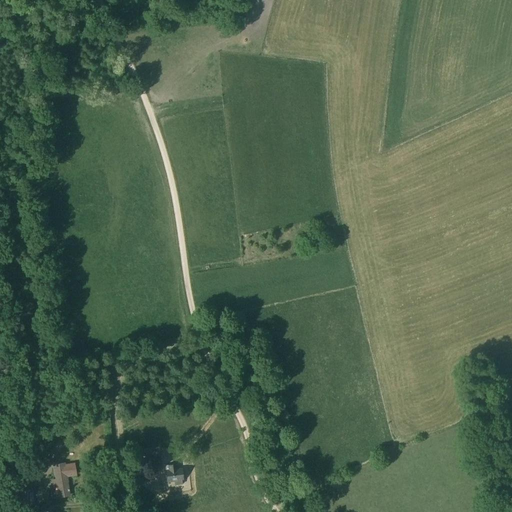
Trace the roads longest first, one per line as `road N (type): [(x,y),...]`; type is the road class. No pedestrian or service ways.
road 1 (track): [(98,0),(167,166),(197,331),(245,426),(275,511)]
road 2 (track): [(201,341),(129,360),(113,411),(117,463),(127,462)]
